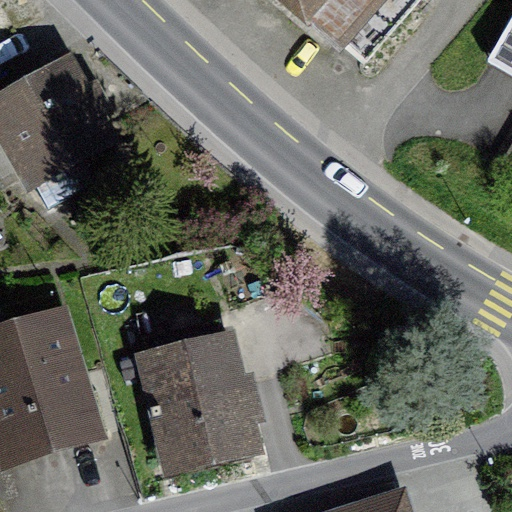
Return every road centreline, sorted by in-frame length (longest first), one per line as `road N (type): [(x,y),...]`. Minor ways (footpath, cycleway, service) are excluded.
road 1 (primary): [(110,0),(232,117),(413,260),(511,317)]
road 2 (residential): [(511,421),(480,440),(177,511)]
